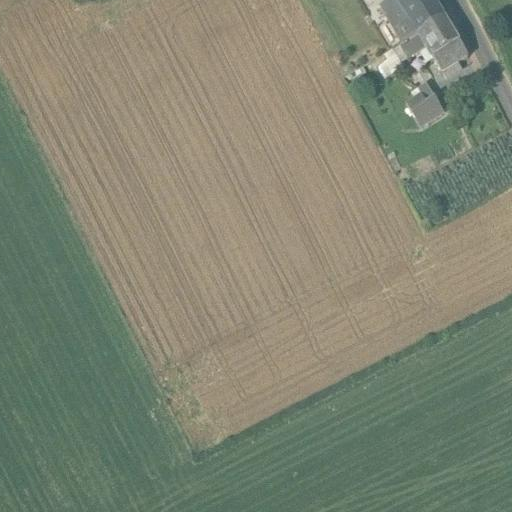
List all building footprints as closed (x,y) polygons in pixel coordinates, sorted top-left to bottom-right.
[(395,31),(395,32),(402,45),(443,20),(431,0),(393,0),(381,8),(395,31)] [(424,50),(441,75),(442,75),(445,80),(461,70),(457,65),(467,59),(443,20),(402,45),(403,47),(400,49),(407,61),(424,50)] [(402,68),(400,65),(392,53),(385,58),(387,61),(378,67),(385,79),(402,68)] [(426,85),(415,91),(424,106),(435,100),(426,85)] [(424,106),(415,91),(410,94),(415,102),(407,107),(419,129),(443,114),(435,100),(424,106)]
